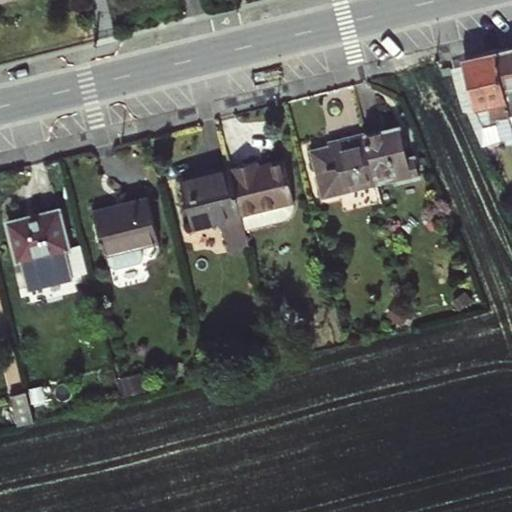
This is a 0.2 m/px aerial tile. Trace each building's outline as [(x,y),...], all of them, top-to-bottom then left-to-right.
[(511,47),(496,51),(511,112),(511,47)] [(511,112),(496,51),(470,57),(465,66),(477,108),(485,127),(499,124),(503,140),(506,139),(508,144),(511,142),(511,112)] [(400,127),(366,135),(377,176),(394,172),(397,183),(420,176),(415,156),(409,157),(400,127)] [(337,145),(313,151),(325,195),(378,183),(377,176),(366,135),(336,142),(337,145)] [(257,160),(230,167),(241,215),(296,201),(285,159),(259,165),(257,160)] [(195,228),(241,215),(230,167),(229,166),(182,179),(195,228)] [(147,197),(94,209),(104,252),(106,252),(140,244),(158,240),(147,197)] [(10,223),(20,260),(23,259),(26,272),(70,260),(67,247),(69,246),(60,209),(10,223)] [(140,244),(106,252),(109,263),(114,266),(139,260),(143,255),(140,244)] [(22,425),(39,421),(30,388),(13,392),(22,425)]
